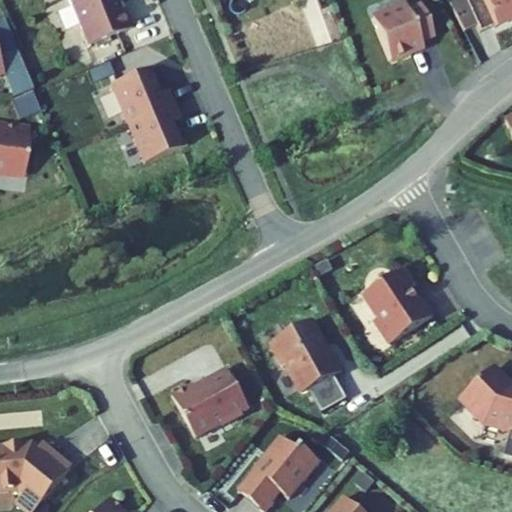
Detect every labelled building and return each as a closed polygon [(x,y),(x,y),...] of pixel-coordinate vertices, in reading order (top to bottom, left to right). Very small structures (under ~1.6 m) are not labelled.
[(67,0),(87,47),(132,28),(125,13),(121,14),(115,0),(67,0)] [(511,0),(463,0),(450,6),(464,33),(477,28),(480,35),(493,29),(494,31),(511,23),(511,0)] [(419,44),(433,38),(420,6),(406,12),(404,7),(371,21),(388,63),(409,54),(409,53),(421,48),(419,44)] [(4,21),(0,22),(0,66),(4,75),(14,99),(33,91),(4,21)] [(89,73),(94,84),(109,78),(104,66),(89,73)] [(112,84),(128,125),(174,105),(168,91),(159,95),(149,69),(112,84)] [(174,105),(128,125),(144,164),(181,148),(171,123),(180,119),(174,105)] [(24,174),(30,130),(0,125),(0,176),(18,179),(24,174)] [(415,289),(404,273),(364,300),(380,323),(379,329),(392,349),(434,321),(425,307),(421,307),(414,296),(415,289)] [(313,326),(270,350),(283,372),(289,374),(300,393),(311,396),(313,394),(335,382),(344,378),(335,362),(329,363),(323,352),(325,348),(313,326)] [(511,384),(509,383),(497,371),(490,371),(460,402),(477,419),(483,419),(486,423),(509,429),(511,434),(511,433),(511,384)] [(193,391),(173,402),(197,444),(222,430),(223,432),(250,414),(227,374),(207,385),(206,391),(196,396),(193,391)] [(342,395),(335,382),(313,394),(320,408),(342,395)] [(282,442),(240,497),(258,511),(269,511),(274,506),(281,497),(291,504),(322,468),(302,451),(299,455),(282,442)] [(55,511),(53,450),(0,451),(0,500),(16,499),(16,511),(55,511)] [(356,486),(366,494),(374,485),(364,477),(356,486)] [(357,511),(346,502),(338,511),(357,511)]
